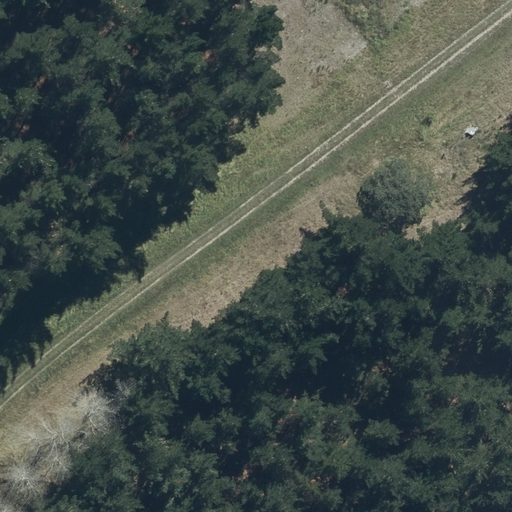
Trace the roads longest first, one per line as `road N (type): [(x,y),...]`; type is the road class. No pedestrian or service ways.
road 1 (track): [(0,385),(490,0)]
road 2 (track): [(337,0),(0,287)]
